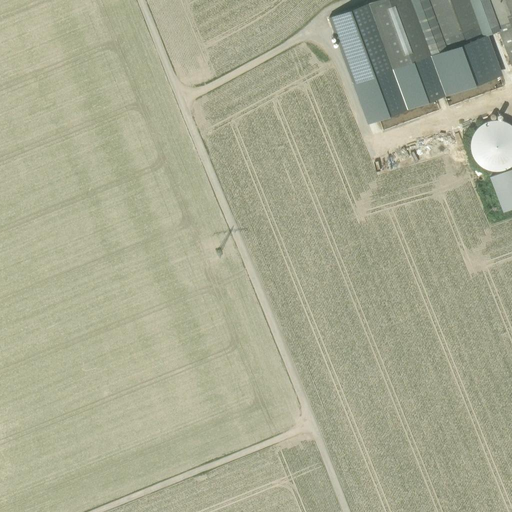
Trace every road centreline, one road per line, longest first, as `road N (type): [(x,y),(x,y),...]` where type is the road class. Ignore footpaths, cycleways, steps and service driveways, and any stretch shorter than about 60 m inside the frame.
road 1 (track): [(139,0),(343,511)]
road 2 (track): [(309,426),(96,511)]
road 3 (track): [(354,0),(333,7),(293,42),(180,100)]
